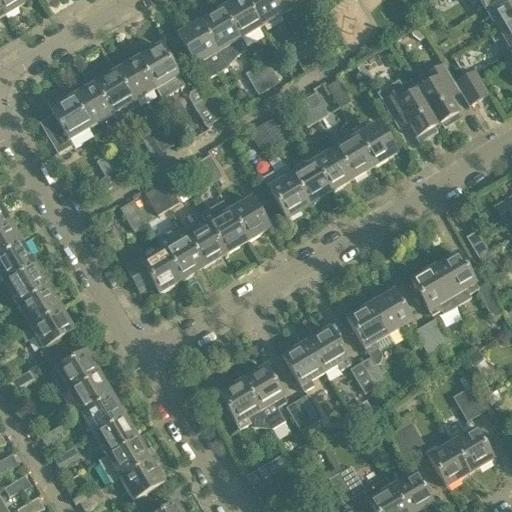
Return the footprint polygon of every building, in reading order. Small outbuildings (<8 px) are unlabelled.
[(29,0),(0,0),(0,12),(4,19),(31,3),(29,0)] [(243,0),(240,0),(221,11),(239,42),(261,30),(243,0)] [(273,0),(243,0),(261,30),(283,17),(273,0)] [(303,0),(273,0),(283,17),(305,3),(303,0)] [(466,0),(471,7),(479,2),(486,12),(506,0),(466,0)] [(494,26),(485,31),(489,38),(511,24),(511,0),(506,0),(486,12),(494,26)] [(221,11),(199,24),(217,55),(239,42),(221,11)] [(199,24),(177,37),(195,68),(204,84),(226,71),(217,55),(199,24)] [(511,24),(489,38),(493,45),(502,40),(510,54),(511,52),(511,24)] [(310,39),(300,45),(313,67),(323,61),(310,39)] [(300,45),(289,51),(302,73),(313,67),(300,45)] [(159,47),(137,61),(155,92),(161,102),(184,89),(159,47)] [(137,61),(115,74),(133,105),(155,92),(137,61)] [(266,64),(256,70),(269,92),(279,87),(266,64)] [(427,87),(416,94),(437,128),(440,126),(443,131),(462,120),(458,114),(450,102),(460,95),(454,85),(442,66),(422,79),(427,87)] [(256,70),(244,77),(257,99),(269,92),(256,70)] [(474,73),(464,79),(478,103),(488,97),(474,73)] [(115,74),(93,87),(112,118),(133,105),(115,74)] [(464,79),(454,85),(460,95),(468,109),(478,103),(464,79)] [(338,83),(327,90),(339,112),(351,105),(338,83)] [(204,85),(196,90),(203,102),(216,124),(226,117),(213,95),(211,97),(204,85)] [(93,87),(71,100),(90,131),(112,118),(93,87)] [(401,91),(381,104),(398,132),(408,127),(415,139),(415,140),(418,146),(437,135),(434,130),(437,128),(416,94),(406,100),(401,91)] [(316,97),(305,103),(318,125),(329,119),(316,97)] [(53,119),(40,126),(57,155),(71,147),(69,143),(90,131),(71,100),(49,113),(53,119)] [(203,102),(192,108),(205,130),(216,124),(203,102)] [(305,103),(294,109),(307,131),(318,125),(305,103)] [(272,123),(261,129),(274,151),(285,145),(272,123)] [(161,126),(150,133),(163,155),(174,148),(161,126)] [(378,126),(356,139),(374,170),(396,157),(378,126)] [(261,129),(250,135),(263,157),(274,151),(261,129)] [(150,133),(139,139),(152,161),(163,155),(150,133)] [(356,139),(334,152),(352,183),(374,170),(356,139)] [(117,152),(106,158),(119,180),(130,174),(117,152)] [(334,152),(312,165),(330,196),(352,183),(334,152)] [(106,158),(96,165),(108,187),(119,180),(106,158)] [(210,159),(199,165),(212,187),(223,181),(210,159)] [(199,165),(189,171),(201,194),(212,187),(199,165)] [(312,165),(292,177),(290,178),(309,209),(330,196),(312,165)] [(271,189),(268,191),(286,222),(309,209),(290,178),(292,177),(286,167),(274,174),(271,189)] [(166,185),(155,191),(169,213),(179,207),(166,185)] [(155,191),(145,197),(158,219),(169,213),(155,191)] [(511,198),(493,210),(505,231),(511,226),(511,198)] [(250,201),(228,214),(247,245),(269,232),(250,201)] [(134,204),(120,212),(133,234),(146,226),(134,204)] [(0,208),(0,230),(10,224),(0,208)] [(228,214),(206,227),(225,258),(247,245),(228,214)] [(10,224),(0,230),(0,259),(23,246),(10,224)] [(206,227),(185,240),(203,271),(225,258),(206,227)] [(476,234),(466,240),(480,264),(490,258),(476,234)] [(185,240),(163,253),(181,284),(203,271),(185,240)] [(23,246),(0,259),(0,280),(4,287),(36,268),(23,246)] [(138,263),(125,271),(139,295),(153,287),(159,297),(181,284),(163,253),(140,266),(138,263)] [(457,256),(434,269),(452,300),(457,309),(469,301),(468,298),(476,293),(493,321),(503,315),(489,291),(477,270),(468,275),(457,256)] [(36,268),(4,287),(17,308),(48,289),(36,268)] [(434,269),(410,283),(432,320),(442,314),(438,308),(452,300),(434,269)] [(502,275),(491,282),(496,291),(507,284),(502,275)] [(48,289),(17,308),(29,330),(61,311),(48,289)] [(393,294),(370,308),(388,339),(401,331),(405,336),(415,330),(393,294)] [(370,308),(346,322),(367,358),(370,356),(372,360),(361,366),(375,390),(386,384),(377,368),(380,366),(382,359),(378,352),(375,346),(388,339),(370,308)] [(61,311),(29,330),(19,336),(25,345),(35,339),(43,352),(74,334),(61,311)] [(436,322),(426,328),(440,352),(450,346),(436,322)] [(426,328),(415,335),(429,359),(440,352),(426,328)] [(329,332),(306,345),(324,377),(337,369),(340,374),(351,368),(329,332)] [(10,341),(0,347),(0,361),(15,350),(10,341)] [(306,345),(282,359),(304,395),(314,389),(311,384),(324,377),(306,345)] [(87,354),(49,376),(59,400),(68,395),(100,376),(87,354)] [(361,366),(350,373),(364,397),(375,390),(361,366)] [(265,369),(242,383),(260,415),(270,431),(271,433),(285,425),(277,412),(287,406),(265,369)] [(29,374),(9,386),(15,397),(34,382),(29,374)] [(100,376),(68,395),(81,416),(112,398),(100,376)] [(242,383),(218,397),(240,433),(249,428),(251,430),(270,431),(260,415),(242,383)] [(475,388),(464,394),(479,419),(489,412),(475,388)] [(464,394),(453,401),(468,425),(479,419),(464,394)] [(112,398),(81,416),(94,438),(125,419),(112,398)] [(309,398),(297,404),(311,428),(323,422),(309,398)] [(297,404),(287,410),(301,434),(311,428),(297,404)] [(48,407),(28,419),(34,430),(53,415),(48,407)] [(406,418),(397,424),(402,431),(400,432),(414,456),(425,450),(406,418)] [(125,419),(94,438),(107,460),(138,441),(125,419)] [(465,438),(451,446),(470,477),(493,463),(472,427),(462,433),(465,438)] [(61,428),(41,441),(47,452),(66,437),(61,428)] [(400,432),(389,438),(404,462),(414,456),(400,432)] [(138,441),(107,460),(119,481),(151,463),(138,441)] [(435,448),(425,455),(446,491),(470,477),(451,446),(439,453),(435,448)] [(74,450),(53,462),(60,473),(79,458),(74,450)] [(11,458),(0,464),(0,476),(18,469),(11,458)] [(280,459),(246,479),(253,490),(277,476),(277,475),(287,469),(280,459)] [(151,463),(119,481),(133,504),(164,485),(151,463)] [(350,469),(340,476),(354,500),(365,493),(350,469)] [(404,482),(391,490),(403,511),(423,511),(433,507),(411,471),(401,477),(404,482)] [(87,472),(66,484),(73,495),(92,480),(87,472)] [(277,476),(253,490),(266,511),(290,498),(277,476)] [(340,476),(329,482),(343,506),(354,500),(340,476)] [(24,480),(3,492),(8,500),(31,491),(24,480)] [(375,492),(364,498),(372,511),(403,511),(391,490),(378,497),(375,492)] [(100,493),(79,506),(83,511),(91,511),(105,502),(100,493)] [(43,511),(37,501),(18,511),(43,511)]
